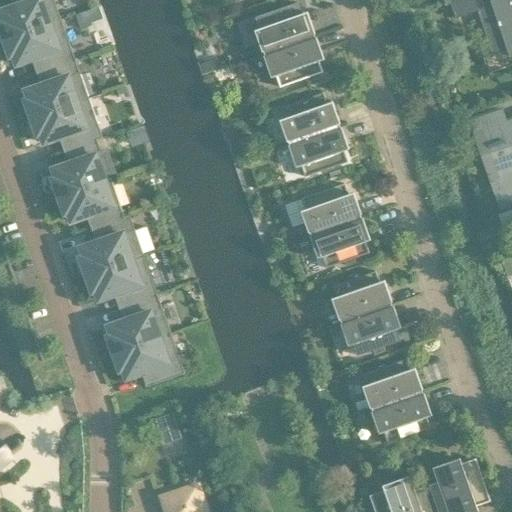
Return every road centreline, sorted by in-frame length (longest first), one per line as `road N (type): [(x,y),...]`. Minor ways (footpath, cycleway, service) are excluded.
road 1 (residential): [(511,471),(453,338),(352,0)]
road 2 (residential): [(101,511),(86,388),(0,145)]
